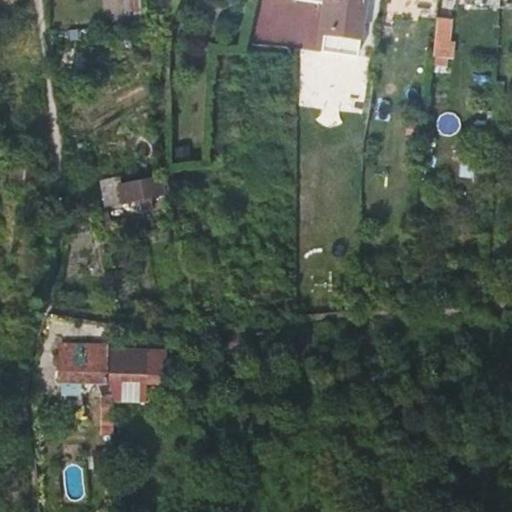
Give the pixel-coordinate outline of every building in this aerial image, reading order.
[(122,0),(123,19),(142,18),(141,0),(122,0)] [(320,0),(311,51),(348,58),(358,0),(320,0)] [(451,17),(436,16),(432,54),(446,56),(451,17)] [(33,162),(9,159),(9,170),(31,173),(33,162)] [(158,177),(106,187),(108,203),(136,197),(137,207),(148,205),(146,195),(161,192),(158,177)] [(95,178),(87,179),(89,187),(96,186),(95,178)] [(100,208),(94,209),(99,235),(111,233),(107,213),(100,213),(100,208)] [(109,381),(110,350),(63,347),(61,380),(109,381)] [(148,382),(148,360),(149,351),(110,350),(109,381),(109,394),(117,394),(133,395),(147,395),(148,382)] [(165,382),(165,361),(148,360),(148,382),(165,382)]
